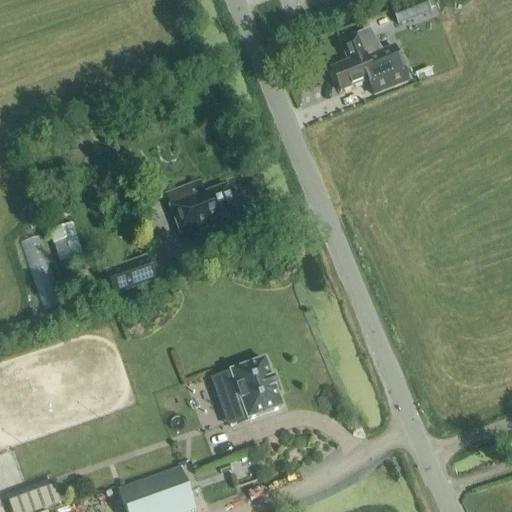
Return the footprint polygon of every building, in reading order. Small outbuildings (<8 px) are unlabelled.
[(402,3),(391,8),(398,26),(410,21),(402,3)] [(393,47),(365,59),(356,37),(340,43),(348,63),(330,70),(340,93),(372,80),(378,93),(373,95),(374,97),(408,83),(393,47)] [(230,216),(235,214),(225,187),(204,195),(200,184),(166,196),(181,238),(212,226),(216,236),(234,229),(230,216)] [(82,256),(72,225),(48,232),(58,264),(82,256)] [(112,297),(151,283),(143,261),(105,275),(112,297)] [(265,361),(230,373),(210,380),(228,428),(282,409),(265,361)] [(193,511),(194,511),(180,471),(118,493),(124,511),(193,511)] [(55,475),(8,493),(14,511),(41,511),(66,503),(55,475)]
